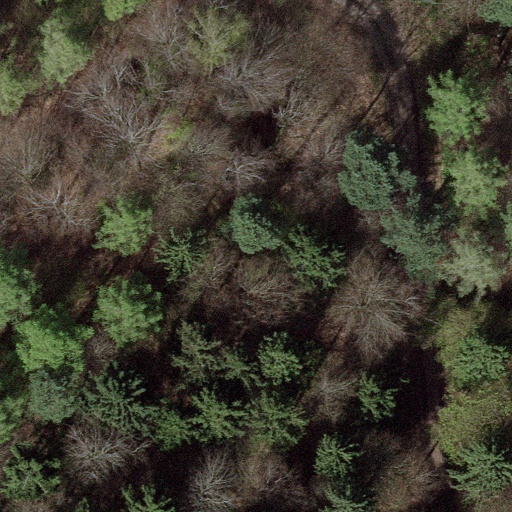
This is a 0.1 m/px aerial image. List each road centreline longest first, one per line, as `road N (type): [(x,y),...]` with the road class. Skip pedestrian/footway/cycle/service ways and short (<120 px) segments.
road 1 (track): [(381,0),(402,31),(411,308),(430,511)]
road 2 (track): [(0,203),(176,0)]
